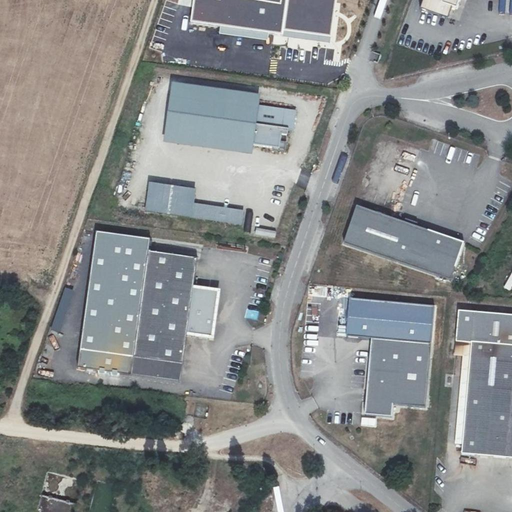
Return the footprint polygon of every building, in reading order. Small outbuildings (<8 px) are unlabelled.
[(373,0),(361,50),(375,54),(388,0),(373,0)] [(511,0),(425,0),(422,10),(450,19),(454,8),(459,9),(462,0),(511,0)] [(511,14),(511,0),(501,0),(501,5),(507,5),(506,15),(511,14)] [(170,80),(162,140),(254,151),(255,136),(286,139),(288,125),(293,126),(295,106),(259,101),(261,92),(170,80)] [(239,223),(241,211),(191,205),(189,216),(239,223)] [(473,245),(361,205),(348,242),(460,282),(473,245)] [(151,237),(96,229),(77,365),(180,380),(187,331),(212,335),(219,289),(194,286),(198,256),(149,249),(151,237)] [(511,343),(511,313),(458,309),(455,340),(471,342),(471,340),(511,343)] [(257,319),(258,312),(249,311),(248,318),(257,319)] [(430,342),(370,337),(364,412),(391,414),(392,401),(424,404),(430,342)] [(462,442),(471,342),(455,340),(454,353),(462,354),(454,441),(462,442)] [(511,343),(471,340),(471,342),(462,442),(461,452),(511,456),(511,343)] [(233,361),(227,379),(235,382),(242,364),(233,361)]
